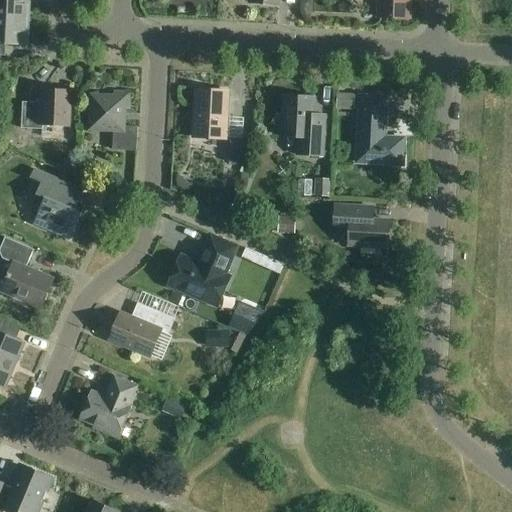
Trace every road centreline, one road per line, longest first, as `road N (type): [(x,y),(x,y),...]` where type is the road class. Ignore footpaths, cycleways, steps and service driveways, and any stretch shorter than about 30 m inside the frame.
road 1 (unclassified): [(511,482),(445,429),(430,396),(441,52)]
road 2 (residential): [(27,435),(84,301),(147,239),(159,37)]
road 3 (residential): [(159,37),(441,52)]
road 4 (residential): [(160,495),(27,435)]
